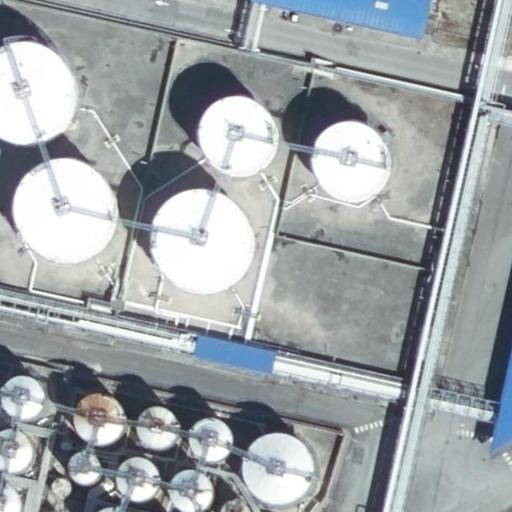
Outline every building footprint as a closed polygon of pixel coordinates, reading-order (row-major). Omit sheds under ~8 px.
[(419,41),(428,0),(250,0),(250,4),(419,41)] [(45,143),(58,133),(68,119),(72,102),(70,86),(64,70),(52,58),(38,50),(21,47),(4,50),(0,51),(0,144),(12,149),(29,149),(45,143)] [(243,171),(253,167),(262,159),(267,149),(269,139),(267,128),(263,119),(255,111),(246,106),(235,105),(224,107),(214,112),(207,121),(202,131),(202,142),(205,153),(212,162),(221,169),(232,172),(243,171)] [(355,196),(366,192),(374,184),(379,174),(381,164),(380,153),(375,144),(367,136),(358,131),(347,130),(336,132),(326,137),(319,146),(315,156),(314,167),(317,178),(324,187),(333,194),(344,197),(355,196)] [(87,259),(100,248),(110,234),(114,218),(113,201),(106,186),(94,173),(80,165),(63,162),(46,165),(32,173),(20,185),(13,201),(11,217),(16,234),(25,248),(38,259),(54,264),(71,264),(87,259)] [(222,291),(236,281),(245,266),(249,250),(248,233),(241,218),(230,206),(215,197),(198,195),(182,197),(167,205),(155,217),(148,233),(147,250),(151,266),(160,280),(173,291),(189,296),(206,296),(222,291)] [(271,374),(276,354),(198,337),(193,358),(271,374)] [(511,443),(511,350),(489,456),(511,443)] [(23,422),(30,420),(35,415),(39,409),(40,403),(39,397),(37,391),(33,386),(28,383),(22,381),(14,382),(8,384),(3,389),(0,394),(0,409),(4,416),(9,420),(16,423),(23,422)] [(119,413),(114,406),(108,401),(100,398),(92,398),(85,400),(79,404),(75,410),(72,417),(72,424),(73,431),(78,438),(85,444),(93,446),(101,446),(109,443),(115,437),(119,430),(121,421),(119,413)] [(148,447),(155,448),(162,447),(167,443),(171,438),(173,433),(174,427),(172,421),(169,416),(165,412),(159,409),(152,409),(146,411),(140,414),(136,420),(134,426),(135,433),(137,440),(142,444),(148,447)] [(203,463),(210,464),(217,462),(222,459),(226,454),(228,448),(228,442),(227,436),(224,431),(219,427),(214,425),(207,424),(200,426),(195,430),(191,435),(189,442),(189,449),(192,455),(197,460),(203,463)] [(12,476),(19,473),(24,469),(28,463),(29,456),(28,450),(26,445),(22,440),(17,436),(11,435),(3,435),(0,436),(0,474),(5,476),(12,476)] [(297,502),(305,492),(309,481),(309,469),(306,459),(299,450),(291,444),(280,441),(270,441),(259,444),(250,450),(243,459),(240,471),(240,483),(245,494),(253,503),(264,508),(275,510),(287,508),(297,502)] [(89,484),(92,481),(94,476),(95,471),(94,467),(91,463),(88,460),(84,459),(79,458),(75,459),(71,462),(68,465),(66,470),(66,475),(68,480),(71,483),(75,486),(80,487),(85,486),(89,484)] [(128,502),(135,503),(142,502),(148,498),(151,493),(153,488),(154,482),(152,476),(149,471),(145,467),(139,464),(132,464),(126,465),(120,469),(116,475),(114,481),(115,488),(118,494),(122,499),(128,502)] [(176,511),(198,511),(201,510),(205,505),(207,500),(207,494),(206,488),(203,483),(198,479),(193,477),(186,476),(179,478),(174,482),(169,487),(168,494),(168,500),(171,507),(176,511)] [(66,486),(65,483),(63,481),(60,481),(57,480),(54,481),(52,483),(50,486),(49,489),(50,492),(51,494),(53,496),(56,498),(58,498),(61,497),(64,496),(66,494),(67,491),(67,488),(66,486)] [(0,511),(17,511),(18,508),(18,501),(15,496),(11,491),(6,487),(0,485),(0,511)]
